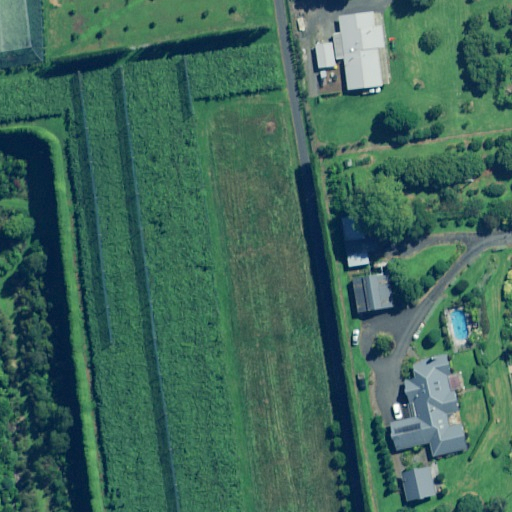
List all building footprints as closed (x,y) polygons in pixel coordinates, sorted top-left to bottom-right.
[(375,28),(373,12),(339,16),(341,33),(333,34),(334,43),(316,45),(319,67),(335,65),(334,59),(344,57),(348,89),(390,83),(382,27),(375,28)] [(365,232),(363,216),(342,219),(349,266),(369,263),(367,251),(376,249),(373,231),(365,232)] [(396,286),(391,287),(389,273),(353,279),(358,312),(394,306),(393,299),(398,299),(396,286)] [(449,375),(450,374),(447,356),(436,359),(413,364),(416,379),(405,381),(410,403),(413,403),(416,417),(391,423),(397,450),(430,442),(433,456),(468,449),(462,424),(450,426),(447,413),(459,410),(454,390),(452,390),(449,375)] [(424,462),(426,468),(402,473),(407,501),(435,495),(443,494),(436,459),(424,462)]
